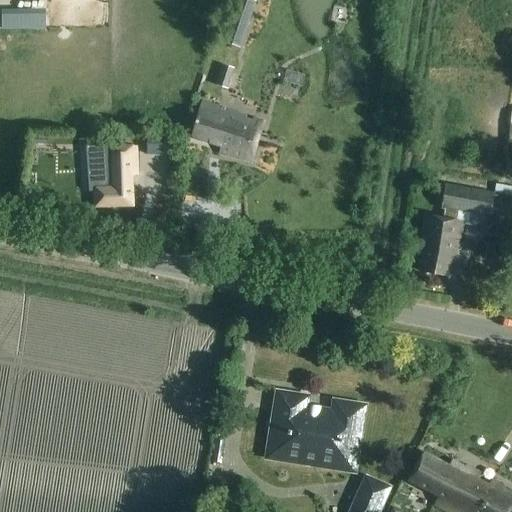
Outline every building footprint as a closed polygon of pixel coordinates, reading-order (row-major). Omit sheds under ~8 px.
[(245,0),(237,0),(223,44),(239,49),(253,2),(245,0)] [(0,26),(41,26),(41,15),(15,15),(15,19),(0,19),(0,26)] [(221,67),(215,86),(226,89),(232,70),(221,67)] [(219,148),(218,153),(249,162),(260,123),(201,102),(190,137),(205,141),(204,144),(219,148)] [(473,105),(473,122),(495,122),(495,105),(473,105)] [(170,157),(171,136),(148,135),(147,156),(170,157)] [(32,137),(32,146),(45,146),(45,137),(32,137)] [(96,206),(128,204),(126,175),(130,174),(128,147),(108,149),(109,172),(93,173),(96,206)] [(511,217),(511,197),(493,194),(495,187),(477,184),(476,191),(445,185),(440,208),(445,209),(443,219),(423,214),(419,232),(417,247),(422,248),(418,270),(447,275),(450,260),(456,261),(460,239),(463,223),(457,221),(458,212),(470,214),(491,218),(491,216),(503,218),(511,220),(511,217)] [(331,412),(306,408),(308,398),(275,393),(265,460),(355,474),(365,407),(332,402),(331,412)] [(223,465),(226,432),(220,431),(219,439),(216,439),(213,464),(223,465)] [(450,466),(424,452),(410,479),(441,496),(436,505),(449,511),(511,511),(511,489),(493,480),(490,485),(478,479),(481,472),(466,465),(465,467),(453,461),(450,466)] [(381,511),(392,488),(366,476),(349,511),(381,511)]
